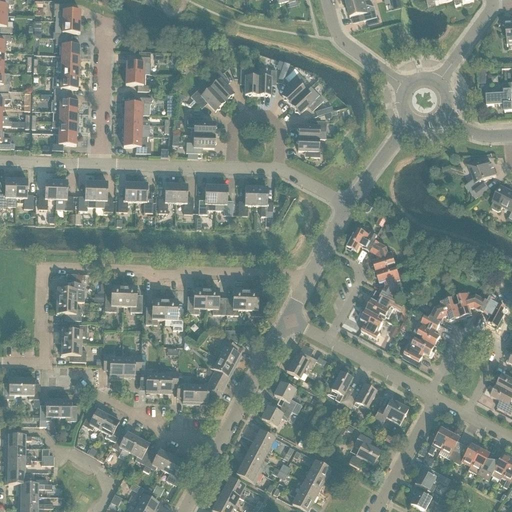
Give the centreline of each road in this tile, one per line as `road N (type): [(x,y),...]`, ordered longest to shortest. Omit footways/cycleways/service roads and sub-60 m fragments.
road 1 (residential): [(42,363),(43,268),(282,275),(306,285)]
road 2 (residential): [(214,455),(42,363)]
road 3 (unclassified): [(214,455),(289,318)]
road 4 (residential): [(94,511),(105,493),(93,465),(53,449),(40,432),(0,431)]
road 5 (residential): [(101,165),(106,27)]
road 6 (residential): [(279,169),(279,129),(268,117),(246,116),(233,128),(233,168)]
road 7 (residential): [(233,168),(101,165)]
road 8 (residential): [(375,511),(435,400)]
road 9 (unclassified): [(405,88),(339,39),(325,0)]
